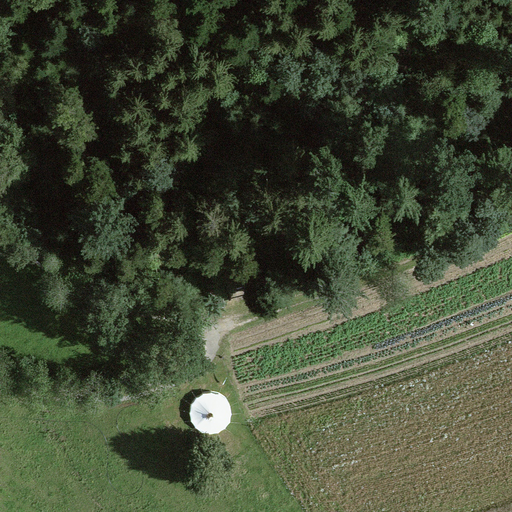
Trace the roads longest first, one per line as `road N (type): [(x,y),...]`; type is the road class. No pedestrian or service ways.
road 1 (track): [(0,219),(88,289),(188,316),(204,331),(200,359),(189,369),(135,390),(67,395),(0,380)]
road 2 (track): [(204,331),(304,293),(339,262),(414,0)]
